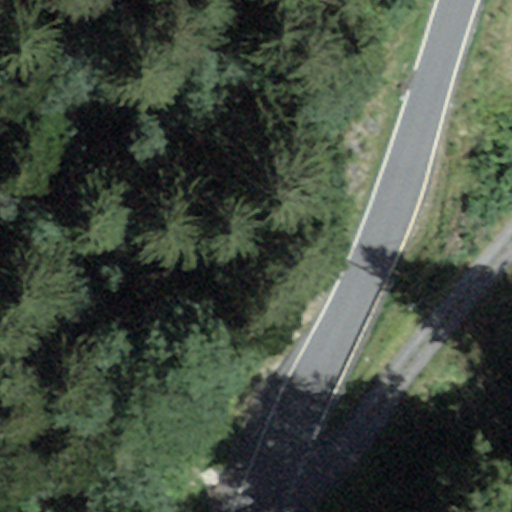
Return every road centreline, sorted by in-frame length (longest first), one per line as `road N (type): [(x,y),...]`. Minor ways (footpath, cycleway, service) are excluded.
road 1 (tertiary): [(264,511),(388,238),(466,0)]
road 2 (track): [(511,245),(453,306),(360,438),(276,475)]
